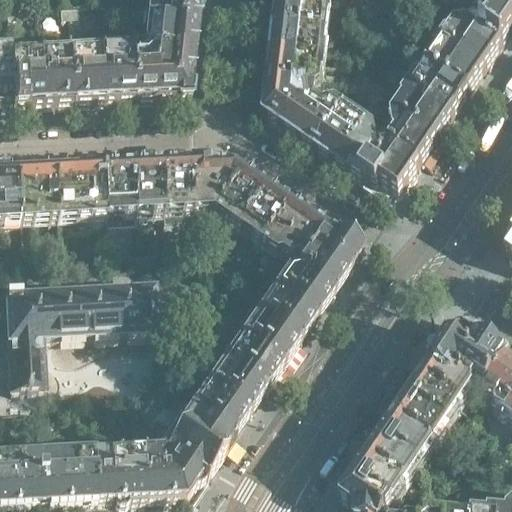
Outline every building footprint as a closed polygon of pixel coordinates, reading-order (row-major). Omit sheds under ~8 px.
[(114,19),(116,0),(111,0),(98,13),(114,19)] [(326,1),(326,0),(280,0),(279,8),(330,14),(331,6),(326,1)] [(421,11),(424,0),(400,0),(410,3),(409,8),(421,11)] [(452,8),(454,0),(424,0),(421,11),(432,15),(434,10),(444,13),(452,8)] [(511,0),(454,0),(452,8),(462,11),(466,9),(472,11),(477,8),(485,11),(484,12),(486,11),(511,28),(511,0)] [(196,37),(199,7),(146,1),(145,11),(142,11),(140,30),(148,30),(196,37)] [(329,27),(330,14),(279,8),(276,36),(322,42),(324,26),(329,27)] [(501,58),(511,41),(511,28),(486,11),(484,12),(468,35),(501,58)] [(16,25),(15,17),(5,18),(6,25),(16,25)] [(192,65),(196,37),(148,30),(146,55),(150,59),(192,65)] [(485,81),(501,58),(468,35),(458,36),(452,45),(445,46),(442,51),(485,81)] [(320,59),(322,42),(276,36),(273,65),(324,71),(325,60),(320,59)] [(485,81),(442,51),(434,63),(431,63),(424,73),(430,77),(469,103),(485,81)] [(135,111),(132,68),(128,63),(111,64),(111,59),(100,60),(104,112),(135,111)] [(187,108),(192,65),(150,59),(144,67),(132,68),(135,111),(187,108)] [(104,112),(100,60),(88,60),(88,65),(70,66),(72,114),(104,112)] [(0,117),(11,117),(8,69),(7,61),(0,61),(0,117)] [(72,114),(70,66),(51,67),(51,62),(38,63),(42,116),(72,114)] [(42,116),(38,63),(27,64),(27,68),(8,69),(11,117),(42,116)] [(322,84),(324,71),(273,65),(269,95),(315,100),(317,83),(322,84)] [(469,103),(430,77),(422,88),(418,85),(409,98),(453,128),(469,103)] [(292,143),(314,112),(315,100),(269,95),(266,125),(292,143)] [(453,128),(409,98),(401,110),(405,113),(397,125),(436,152),(453,128)] [(316,159),(340,124),(324,114),(322,118),(314,112),(292,143),(316,159)] [(341,176),(364,141),(340,124),(316,159),(341,176)] [(444,157),(436,152),(397,125),(390,135),(393,143),(386,154),(419,176),(423,171),(431,177),(444,157)] [(419,176),(386,154),(378,156),(374,153),(374,147),(364,141),(341,176),(391,210),(397,209),(419,176)] [(212,217),(238,179),(225,170),(191,172),(193,223),(211,222),(212,217)] [(193,223),(191,172),(161,173),(163,220),(163,224),(164,230),(194,228),(193,223)] [(163,224),(163,220),(161,173),(131,175),(134,222),(151,221),(151,225),(163,224)] [(134,222),(131,175),(102,176),(105,228),(105,233),(134,232),(134,222)] [(105,228),(102,176),(54,179),(56,227),(73,226),(73,229),(105,228)] [(56,227),(54,179),(22,181),(0,181),(0,234),(1,234),(1,230),(25,228),(47,227),(47,231),(56,231),(56,227)] [(234,235),(262,195),(238,179),(212,217),(213,222),(222,229),(221,231),(232,238),(234,235)] [(260,254),(288,213),(262,195),(234,235),(250,247),(249,249),(258,256),(260,254)] [(302,272),(325,238),(288,213),(260,254),(271,261),(278,260),(290,269),(297,268),(302,272)] [(336,299),(361,262),(325,238),(302,272),(300,276),(336,299)] [(277,285),(263,276),(259,283),(272,292),(277,285)] [(319,324),(336,299),(300,276),(298,278),(291,279),(278,297),(319,324)] [(319,324),(278,297),(275,294),(268,305),(272,308),(262,323),(301,350),(319,324)] [(156,353),(155,343),(152,298),(6,305),(10,400),(53,398),(51,359),(156,353)] [(301,350),(262,323),(257,319),(250,330),(254,333),(245,347),(284,375),(301,350)] [(507,362),(477,342),(476,343),(462,334),(457,335),(446,351),(493,383),(507,362)] [(177,373),(194,348),(185,342),(169,367),(177,373)] [(284,375),(245,347),(241,344),(224,369),(268,399),(284,375)] [(484,397),(493,383),(446,351),(420,389),(420,388),(419,389),(457,415),(467,400),(467,394),(471,388),(484,397)] [(511,427),(511,365),(507,362),(493,383),(484,397),(483,398),(483,403),(494,410),(491,414),(511,427)] [(268,399),(224,369),(215,382),(210,379),(205,386),(210,390),(208,394),(251,424),(268,399)] [(430,455),(457,415),(419,389),(419,390),(419,391),(393,428),(392,429),(430,455)] [(146,427),(165,400),(152,391),(137,413),(146,427)] [(251,424),(208,394),(201,403),(196,399),(186,414),(192,418),(235,447),(251,424)] [(208,487),(234,448),(235,447),(192,418),(165,457),(169,460),(208,487)] [(38,433),(37,419),(27,420),(28,433),(38,433)] [(48,432),(48,419),(37,419),(38,433),(48,432)] [(403,495),(430,455),(392,429),(392,430),(366,468),(365,469),(403,495)] [(190,511),(208,487),(169,460),(165,465),(140,467),(142,511),(190,511)] [(142,511),(140,467),(140,462),(110,463),(110,468),(94,468),(96,511),(142,511)] [(96,511),(94,468),(94,467),(60,469),(60,464),(20,467),(20,471),(0,471),(0,511),(96,511)] [(391,511),(403,495),(365,469),(365,470),(340,507),(340,511),(342,511),(391,511)]
